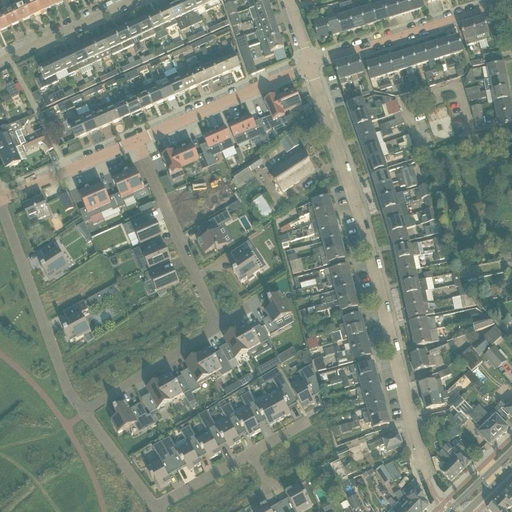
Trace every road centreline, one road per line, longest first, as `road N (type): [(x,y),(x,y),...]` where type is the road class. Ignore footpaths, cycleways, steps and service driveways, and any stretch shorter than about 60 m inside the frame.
road 1 (residential): [(426,476),(355,198),(311,64)]
road 2 (residential): [(0,202),(82,413)]
road 3 (residential): [(511,1),(311,64)]
road 4 (residential): [(215,326),(135,141)]
road 5 (residential): [(135,141),(311,64)]
road 6 (residential): [(82,413),(215,326)]
road 7 (residential): [(139,0),(0,61)]
road 8 (residential): [(0,199),(135,141)]
